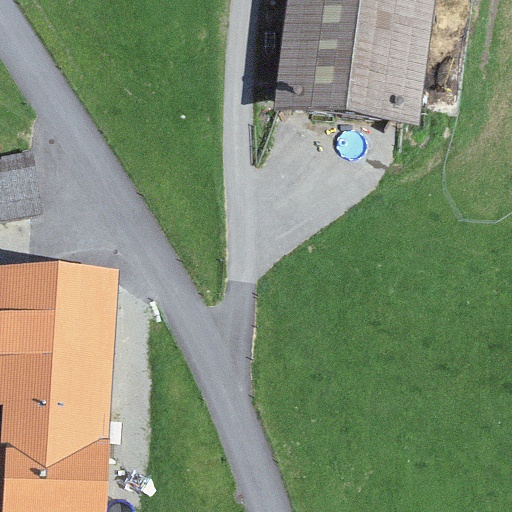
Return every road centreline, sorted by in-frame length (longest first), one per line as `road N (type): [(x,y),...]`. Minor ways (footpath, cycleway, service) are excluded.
road 1 (unclassified): [(0,9),(226,376),(271,511)]
road 2 (track): [(226,376),(247,0)]
